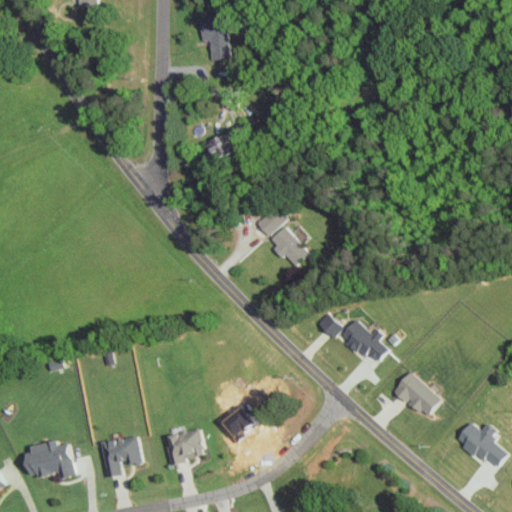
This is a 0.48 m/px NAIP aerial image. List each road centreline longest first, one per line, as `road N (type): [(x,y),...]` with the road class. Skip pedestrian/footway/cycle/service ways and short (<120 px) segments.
road 1 (residential): [(475,511),(344,400),(208,265),(91,118),(21,0)]
road 2 (residential): [(344,400),(261,479),(126,511)]
road 3 (residential): [(161,211),(162,0)]
